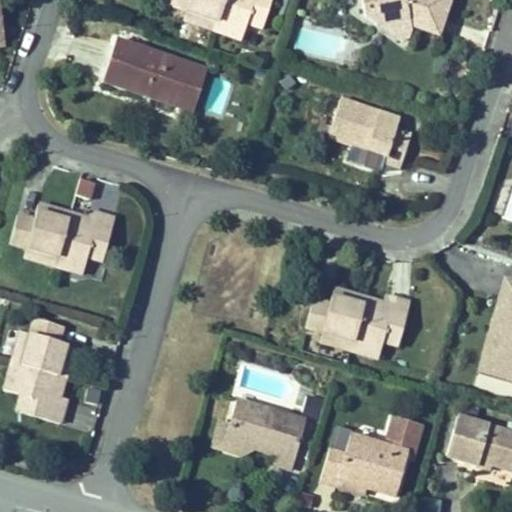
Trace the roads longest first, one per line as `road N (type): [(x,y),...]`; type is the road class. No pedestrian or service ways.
road 1 (residential): [(185,180),(398,234),(446,208),(511,2)]
road 2 (residential): [(185,180),(96,511)]
road 3 (residential): [(53,0),(24,78),(42,129),(185,180)]
